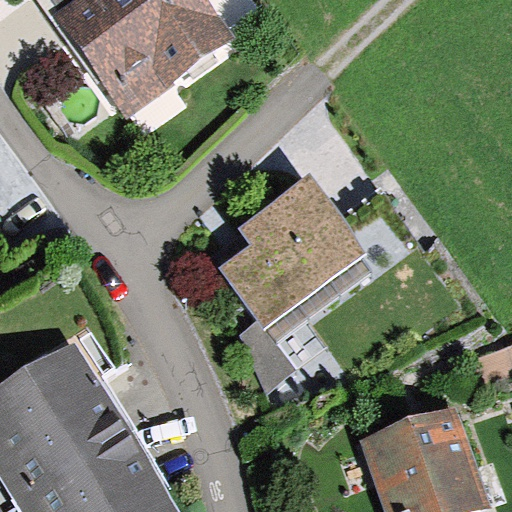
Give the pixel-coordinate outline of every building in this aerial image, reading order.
[(46,0),(55,13),(49,17),(125,122),(239,40),(210,0),(46,0)] [(310,176),(238,228),(249,244),(221,265),(275,339),(375,265),(310,176)] [(511,347),(479,360),(489,387),(511,377),(511,347)] [(175,511),(150,471),(103,394),(77,352),(0,399),(0,483),(17,511),(175,511)] [(493,511),(456,410),(367,443),(392,511),(493,511)]
